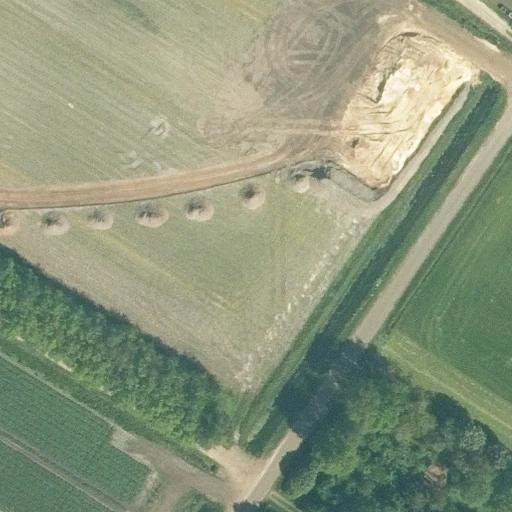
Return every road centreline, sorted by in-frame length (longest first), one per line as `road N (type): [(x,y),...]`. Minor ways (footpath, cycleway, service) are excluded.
road 1 (unclassified): [(241,511),(511,115)]
road 2 (unknown): [(0,330),(256,490)]
